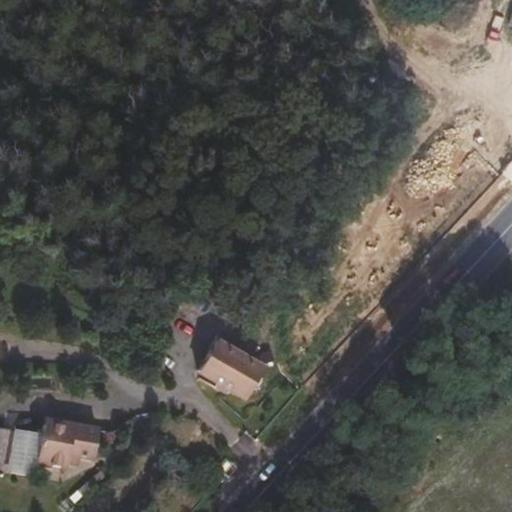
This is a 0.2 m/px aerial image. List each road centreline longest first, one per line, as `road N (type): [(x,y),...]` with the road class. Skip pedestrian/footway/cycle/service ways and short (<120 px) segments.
road 1 (primary): [(243,511),(511,223)]
road 2 (unknown): [(0,331),(101,351),(170,388)]
road 3 (unknown): [(170,388),(0,404)]
road 4 (track): [(398,511),(511,409)]
road 5 (unknown): [(296,451),(170,388)]
